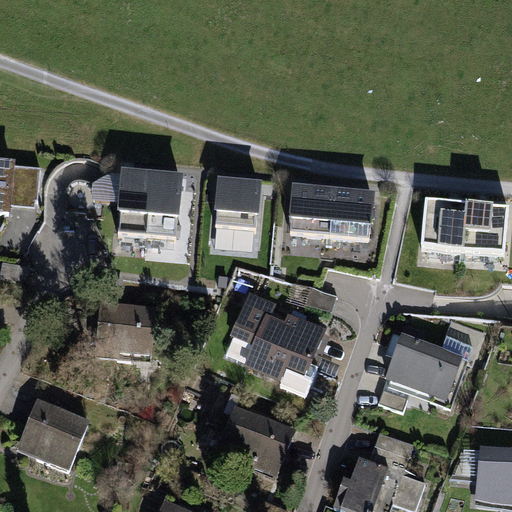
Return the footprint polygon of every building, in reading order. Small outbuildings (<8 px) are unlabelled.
[(17,165),(0,163),(0,216),(11,218),(12,206),(37,210),(37,204),(39,204),(42,171),(17,168),(17,165)] [(155,176),(124,173),(124,178),(121,204),(119,236),(150,238),(155,176)] [(184,178),(155,176),(150,238),(179,240),(184,178)] [(121,204),(124,178),(114,177),(101,183),(94,188),(93,201),(121,204)] [(262,187),(222,183),(218,231),(235,232),(233,253),(255,255),(262,187)] [(338,192),(296,189),(292,238),(334,241),(338,192)] [(379,195),(338,192),(334,241),(372,243),(373,230),(377,231),(379,195)] [(468,209),(424,205),(421,254),(464,257),(468,209)] [(508,212),(468,209),(464,257),(504,261),(508,212)] [(4,264),(1,280),(28,284),(31,269),(4,264)] [(229,279),(220,278),(219,289),(228,290),(229,279)] [(338,299),(312,291),(307,307),(333,315),(338,299)] [(278,306),(251,295),(232,341),(255,351),(246,371),(282,386),(288,372),(309,380),(328,333),(290,317),(287,325),(273,319),(278,306)] [(119,308),(103,307),(98,356),(155,361),(159,312),(119,308)] [(401,339),(392,336),(385,357),(393,360),(385,383),(446,405),(462,360),(468,362),(467,365),(474,368),(486,334),(452,322),(441,352),(422,345),(425,334),(405,327),(401,339)] [(382,398),(379,406),(403,414),(408,401),(383,393),(382,398)] [(91,424),(39,403),(19,454),(71,475),(91,424)] [(298,434),(238,410),(218,459),(278,483),(298,434)] [(381,437),(370,466),(403,477),(413,448),(381,437)] [(511,452),(480,449),(475,503),(511,507),(511,452)] [(370,466),(358,462),(350,486),(343,483),(333,511),(391,511),(393,506),(410,511),(415,511),(425,484),(403,477),(370,466)] [(182,469),(177,480),(203,490),(207,479),(182,469)] [(122,478),(120,488),(127,490),(130,480),(122,478)] [(162,479),(157,491),(171,496),(176,484),(162,479)] [(187,511),(167,503),(162,511),(187,511)] [(285,511),(262,503),(257,511),(285,511)]
